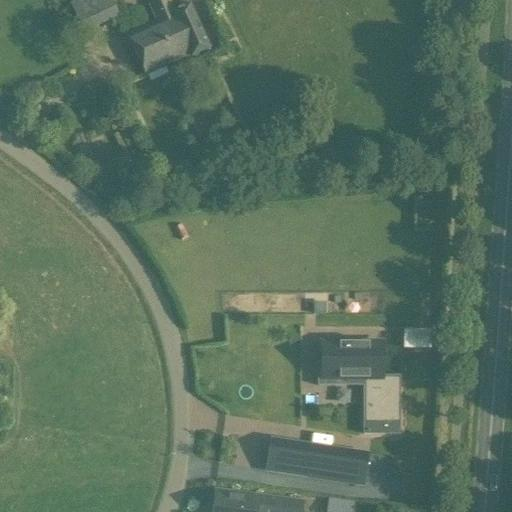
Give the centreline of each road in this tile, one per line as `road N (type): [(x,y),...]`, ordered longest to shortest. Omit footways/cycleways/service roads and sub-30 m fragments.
road 1 (unclassified): [(170,511),(183,438),(179,362),(157,298),(128,251),(0,144)]
road 2 (secondary): [(486,511),(511,165)]
